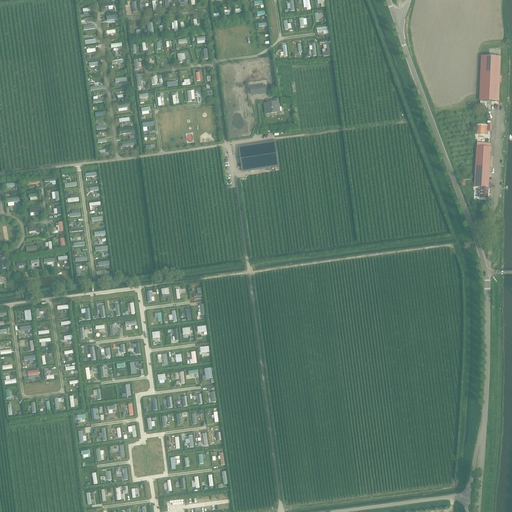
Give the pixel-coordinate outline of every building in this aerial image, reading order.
[(330,44),(326,44),(327,52),(323,53),(323,56),(331,55),(330,44)] [(479,101),(499,102),(500,57),(481,56),(479,101)] [(265,86),(251,88),(252,95),(266,93),(265,86)] [(275,102),(265,104),(266,114),(280,112),(280,111),(282,111),(281,107),(279,108),(278,100),(274,100),(275,102)] [(477,130),(477,134),(478,135),(487,135),(487,130),(487,126),(485,126),(478,126),(478,130),(477,130)] [(478,144),(491,145),(491,137),(478,136),(478,144)] [(275,142),(239,147),(243,172),(278,166),(275,142)] [(474,187),(480,188),(480,198),(488,198),(491,148),(477,147),(474,187)]
